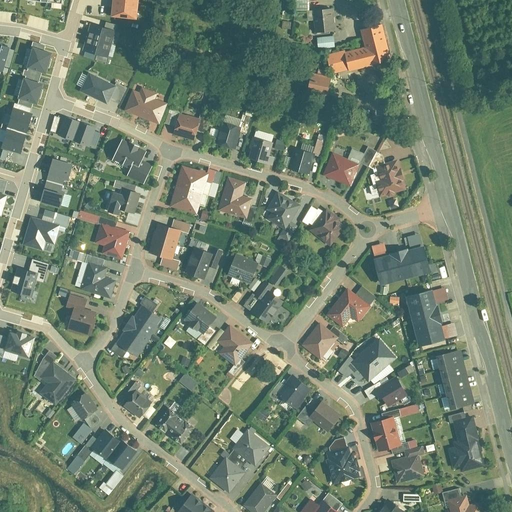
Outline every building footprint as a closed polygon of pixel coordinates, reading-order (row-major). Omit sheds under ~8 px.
[(137,0),(110,0),(109,14),(136,17),(137,0)] [(294,0),(294,9),(307,9),(306,0),(294,0)] [(332,33),(330,10),(299,13),(300,23),(312,22),(314,35),(332,33)] [(114,29),(88,23),(81,50),(107,57),(114,29)] [(327,55),(330,73),(386,62),(385,52),(383,46),(381,35),(380,30),(380,26),(361,29),(365,48),(361,49),(327,55)] [(316,38),(317,50),(333,49),(332,37),(316,38)] [(9,45),(0,42),(0,69),(2,70),(9,45)] [(52,53),(32,48),(27,66),(46,72),(52,53)] [(89,73),(81,90),(107,102),(115,85),(89,73)] [(43,84),(24,78),(18,97),(38,103),(43,84)] [(308,78),(304,94),(324,99),(328,83),(308,78)] [(138,87),(135,94),(131,92),(123,112),(157,125),(165,105),(151,100),(154,93),(138,87)] [(20,152),(31,114),(11,108),(0,146),(20,152)] [(52,135),(72,141),(79,120),(59,113),(52,135)] [(178,117),(172,135),(192,142),(195,132),(204,135),(210,117),(200,114),(197,123),(178,117)] [(238,132),(246,134),(250,118),(242,116),(238,132)] [(73,142),(93,148),(100,127),(80,121),(73,142)] [(215,124),(209,145),(231,152),(238,130),(215,124)] [(123,132),(109,126),(105,135),(119,141),(123,132)] [(312,156),(321,159),(327,139),(318,137),(312,156)] [(250,138),(243,159),(268,167),(274,145),(250,138)] [(120,141),(110,163),(126,170),(123,177),(140,184),(147,168),(138,164),(143,152),(120,141)] [(276,142),(273,151),(282,154),(285,145),(276,142)] [(365,148),(359,161),(367,165),(373,152),(365,148)] [(293,150),(287,170),(305,175),(311,155),(293,150)] [(49,155),(42,177),(65,185),(72,163),(49,155)] [(331,155),(323,177),(347,186),(356,164),(331,155)] [(371,175),(374,185),(378,184),(381,195),(404,188),(397,162),(373,169),(374,174),(371,175)] [(204,180),(205,176),(182,169),(170,209),(193,216),(196,206),(205,208),(212,185),(219,186),(222,174),(206,171),(204,180)] [(41,181),(35,203),(58,209),(63,188),(41,181)] [(127,184),(112,181),(111,186),(125,190),(127,184)] [(226,181),(218,212),(244,218),(252,187),(226,181)] [(118,189),(112,210),(132,215),(137,194),(118,189)] [(273,193),(263,218),(283,226),(294,202),(273,193)] [(243,226),(251,229),(257,211),(249,208),(243,226)] [(97,223),(99,215),(78,209),(76,217),(97,223)] [(322,213),(308,232),(328,247),(342,228),(322,213)] [(199,221),(208,224),(210,217),(201,214),(199,221)] [(59,223),(31,215),(23,243),(43,249),(45,240),(54,243),(59,223)] [(190,224),(170,219),(168,228),(187,234),(190,224)] [(103,247),(101,256),(119,261),(128,230),(100,223),(94,244),(103,247)] [(279,237),(287,243),(296,229),(289,223),(279,237)] [(155,226),(147,253),(170,260),(179,233),(155,226)] [(406,237),(409,249),(386,254),(384,244),(372,247),(380,284),(427,274),(419,235),(406,237)] [(293,247),(287,253),(294,260),(300,254),(293,247)] [(189,248),(181,274),(202,281),(210,255),(189,248)] [(256,253),(254,262),(268,265),(270,256),(256,253)] [(237,255),(226,275),(248,287),(259,266),(237,255)] [(103,260),(87,256),(85,265),(101,270),(103,260)] [(429,263),(430,277),(438,276),(437,262),(429,263)] [(31,296),(38,272),(16,266),(9,290),(31,296)] [(87,268),(81,290),(109,299),(116,277),(87,268)] [(279,268),(268,283),(276,289),(287,273),(279,268)] [(253,289),(259,279),(254,277),(248,286),(253,289)] [(260,286),(243,308),(267,326),(284,305),(260,286)] [(404,293),(417,345),(444,339),(432,286),(404,293)] [(375,297),(361,287),(354,296),(369,306),(375,297)] [(344,291),(325,318),(341,329),(350,316),(359,322),(368,309),(344,291)] [(95,315),(84,311),(87,299),(69,293),(65,306),(73,309),(67,327),(88,334),(95,315)] [(143,293),(136,303),(152,314),(159,304),(143,293)] [(194,305),(180,323),(190,331),(200,337),(213,319),(194,305)] [(114,349),(131,360),(154,326),(136,315),(114,349)] [(164,327),(168,319),(163,316),(159,324),(164,327)] [(235,368),(253,342),(230,325),(216,344),(223,349),(219,356),(235,368)] [(198,342),(204,347),(215,332),(209,327),(198,342)] [(316,327),(301,346),(318,359),(333,340),(316,327)] [(346,337),(333,327),(328,334),(340,344),(346,337)] [(34,337),(9,330),(3,350),(29,357),(34,337)] [(376,332),(347,358),(367,380),(396,355),(376,332)] [(168,339),(163,345),(169,350),(174,344),(168,339)] [(337,354),(343,357),(347,351),(341,347),(337,354)] [(474,402),(460,349),(436,356),(450,408),(474,402)] [(182,359),(179,367),(186,370),(189,361),(182,359)] [(41,377),(48,383),(40,393),(55,405),(76,378),(53,361),(41,377)] [(410,364),(397,370),(399,376),(413,370),(410,364)] [(189,390),(197,382),(185,371),(177,379),(189,390)] [(291,374),(277,392),(296,407),(310,389),(291,374)] [(400,397),(406,394),(397,378),(377,389),(382,398),(384,396),(388,404),(395,401),(395,402),(401,398),(400,397)] [(132,380),(122,394),(127,398),(138,385),(132,380)] [(277,382),(267,394),(271,398),(281,385),(277,382)] [(363,389),(368,398),(374,394),(369,386),(363,389)] [(133,393),(123,408),(139,420),(150,406),(133,393)] [(83,396),(69,406),(79,421),(93,412),(83,396)] [(401,416),(419,410),(416,402),(398,408),(401,416)] [(307,404),(296,419),(303,425),(314,409),(307,404)] [(322,404),(308,420),(326,434),(339,418),(322,404)] [(170,410),(156,426),(170,437),(180,445),(193,428),(170,410)] [(465,412),(448,415),(449,421),(451,421),(466,418),(465,412)] [(460,465),(461,472),(485,466),(475,416),(466,418),(451,421),(456,447),(447,449),(451,467),(460,465)] [(406,439),(397,442),(391,418),(369,423),(377,457),(408,450),(406,439)] [(74,434),(79,440),(90,432),(85,425),(74,434)] [(270,445),(247,428),(232,448),(255,465),(270,445)] [(89,450),(102,460),(117,441),(104,431),(94,443),(89,450)] [(89,439),(64,471),(70,475),(89,450),(94,443),(89,439)] [(132,453),(117,441),(102,460),(115,470),(117,472),(132,453)] [(343,442),(329,445),(331,453),(345,449),(343,442)] [(324,455),(329,484),(353,480),(348,451),(324,455)] [(245,472),(225,456),(209,477),(229,492),(245,472)] [(391,463),(394,484),(421,478),(418,458),(391,463)] [(102,486),(108,492),(121,475),(117,472),(115,470),(102,486)] [(243,507),(249,511),(262,511),(276,494),(261,483),(243,507)] [(458,489),(439,492),(441,502),(460,499),(458,489)] [(406,495),(406,504),(419,504),(419,494),(406,495)] [(186,503),(178,511),(212,511),(213,511),(192,495),(186,503)] [(178,511),(186,503),(180,498),(169,511),(178,511)] [(378,511),(401,511),(403,509),(386,499),(378,511)] [(482,511),(481,503),(467,505),(466,499),(449,502),(449,507),(448,508),(448,511),(482,511)] [(335,511),(321,501),(312,511),(335,511)]
